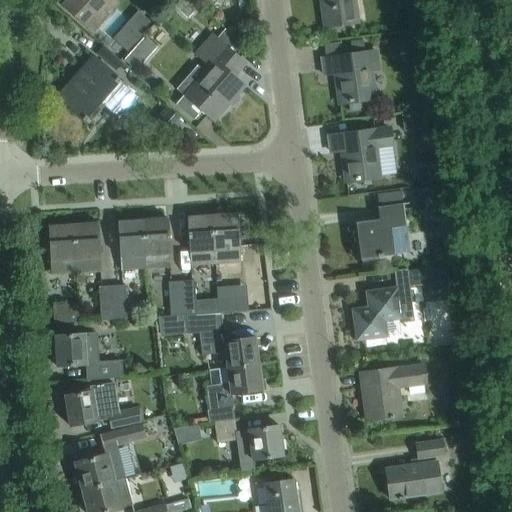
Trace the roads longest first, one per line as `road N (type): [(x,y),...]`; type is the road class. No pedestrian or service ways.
road 1 (residential): [(343,511),(295,170)]
road 2 (secondary): [(511,316),(469,0)]
road 3 (residential): [(0,184),(295,170)]
road 4 (residential): [(295,170),(272,0)]
road 5 (residential): [(0,152),(10,0)]
road 6 (residential): [(23,511),(4,380)]
